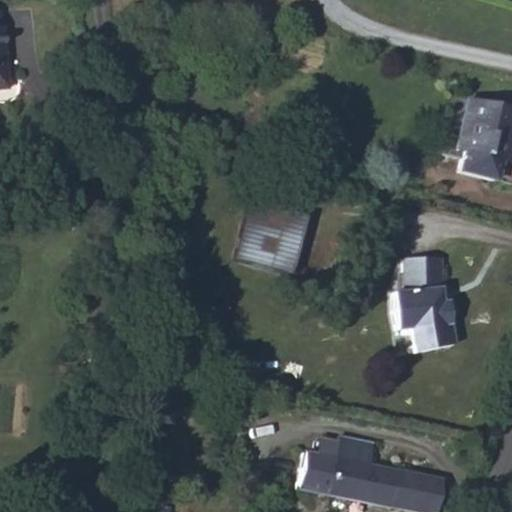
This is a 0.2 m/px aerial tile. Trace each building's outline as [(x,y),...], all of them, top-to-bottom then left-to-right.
[(1,15),(0,15),(0,92),(10,91),(1,15)] [(511,107),(490,102),(485,124),(492,126),(481,174),(511,181),(511,107)] [(303,220),(245,205),(231,262),(288,277),(303,220)] [(413,329),(419,351),(452,343),(448,323),(446,299),(440,298),(441,260),(404,259),(405,289),(395,291),(397,328),(413,329)] [(372,443),(336,435),(335,442),(316,438),(313,454),(300,451),(292,490),(398,511),(436,511),(443,479),(368,464),(372,443)]
